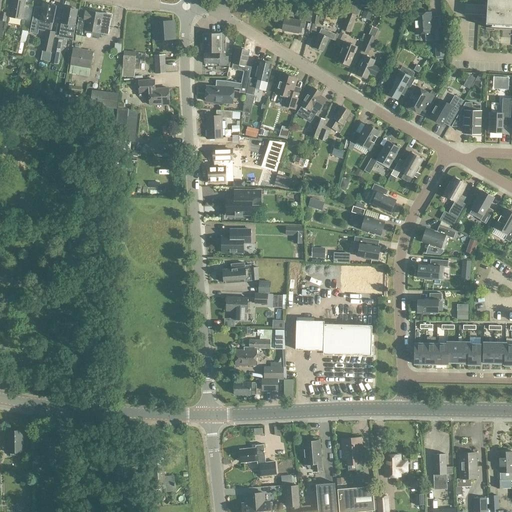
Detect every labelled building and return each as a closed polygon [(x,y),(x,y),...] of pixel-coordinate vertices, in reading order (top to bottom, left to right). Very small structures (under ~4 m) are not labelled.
[(11,5),(9,17),(26,20),(28,8),(25,8),(25,0),(8,0),(8,5),(11,5)] [(511,0),(487,0),(487,3),(485,3),(487,4),(486,28),(494,29),(494,30),(486,30),(494,31),(494,29),(511,29),(511,0)] [(42,8),(35,7),(30,32),(37,34),(39,27),(49,29),(51,22),(52,23),(55,7),(49,6),(48,4),(46,4),(44,5),(43,4),(42,8)] [(339,11),(344,15),(348,11),(343,7),(339,11)] [(65,8),(62,24),(61,24),(59,37),(73,40),(76,25),(74,24),(77,10),(65,8)] [(317,24),(318,16),(322,17),(323,9),(314,8),(311,23),(308,32),(316,34),(318,24),(317,24)] [(305,23),(306,21),(310,22),(312,11),(301,9),(297,10),(296,15),(300,15),(299,21),(300,21),(300,23),(305,23)] [(365,9),(362,17),(370,21),(373,12),(365,9)] [(82,31),(108,35),(111,15),(89,12),(88,12),(85,12),(84,22),(78,21),(75,35),(81,36),(82,31)] [(349,33),(356,16),(348,12),(341,30),(349,33)] [(431,28),(430,13),(414,14),(416,34),(426,34),(426,41),(439,40),(438,27),(431,28)] [(299,21),(285,18),(283,31),(292,32),(293,33),(295,34),(296,33),(302,34),(302,28),(304,29),(305,23),(300,23),(300,21),(299,21)] [(155,40),(175,39),(173,21),(160,22),(160,23),(154,24),(155,40)] [(316,37),(316,38),(315,41),(316,41),(314,47),(315,47),(316,49),(319,50),(320,49),(324,51),(329,38),(333,40),(335,35),(321,29),(319,34),(318,33),(317,35),(316,37)] [(51,53),(55,33),(46,31),(42,51),(51,53)] [(223,50),(225,50),(226,35),(204,35),(204,43),(202,43),(202,52),(204,52),(204,64),(219,64),(219,66),(228,66),(228,56),(223,56),(223,50)] [(368,54),(375,38),(368,35),(361,51),(368,54)] [(59,59),(62,41),(55,39),(52,58),(59,59)] [(344,64),(349,66),(355,53),(357,47),(345,42),(337,61),(339,62),(339,63),(343,65),(344,64)] [(70,64),(90,68),(93,52),(73,49),(70,64)] [(249,51),(236,49),(233,63),(232,69),(244,71),(245,66),(246,66),(249,51)] [(136,60),(136,53),(124,52),(123,68),(122,78),(134,79),(135,70),(140,70),(140,60),(136,60)] [(154,56),(156,74),(166,73),(164,55),(154,56)] [(367,78),(369,74),(376,78),(380,69),(372,65),(375,60),(363,55),(357,67),(360,68),(357,74),(359,75),(359,76),(362,78),(363,77),(367,78)] [(167,75),(180,75),(179,60),(167,60),(167,75)] [(268,82),(272,65),(259,62),(253,87),(254,88),(266,90),(268,82)] [(402,93),(404,94),(406,91),(408,92),(416,78),(411,76),(410,78),(400,72),(393,82),(395,83),(389,94),(398,99),(402,93)] [(283,105),(295,109),(299,94),(292,92),(296,78),(281,74),(275,93),(285,96),(283,105)] [(248,86),(249,77),(243,76),(241,84),(240,89),(240,92),(246,93),(248,86)] [(170,104),(169,88),(155,89),(155,81),(138,82),(139,93),(139,97),(149,97),(150,105),(170,104)] [(233,89),(240,89),(241,84),(226,81),(226,88),(207,86),(206,102),(214,102),(214,104),(223,104),(223,103),(232,104),(233,89)] [(253,95),(254,88),(253,87),(248,86),(246,93),(242,112),(250,114),(254,95),(253,95)] [(301,105),(310,110),(313,107),(319,111),(326,99),(320,96),(322,93),(312,87),(301,105)] [(406,106),(419,114),(425,103),(431,107),(438,95),(431,91),(430,94),(417,87),(406,106)] [(92,106),(116,108),(116,102),(115,101),(116,94),(99,92),(92,92),(91,99),(93,99),(92,106)] [(443,125),(443,123),(448,116),(454,119),(464,101),(455,96),(449,105),(440,100),(430,118),(443,125)] [(60,99),(46,97),(45,106),(58,109),(60,99)] [(32,99),(19,99),(19,109),(31,109),(32,99)] [(510,118),(511,99),(503,99),(502,114),(491,113),(490,132),(502,133),(503,117),(510,118)] [(135,142),(138,114),(129,110),(124,109),(124,104),(118,103),(114,140),(135,142)] [(472,103),(465,103),(456,120),(465,120),(464,133),(479,134),(480,112),(472,112),(472,103)] [(340,133),(345,125),(343,124),(346,120),(350,123),(354,115),(350,113),(351,112),(341,107),(334,119),(337,121),(332,129),(340,133)] [(218,116),(206,117),(207,139),(222,138),(221,118),(232,119),(233,111),(219,110),(218,116)] [(325,120),(317,117),(310,136),(318,139),(325,120)] [(350,142),(355,145),(357,142),(369,149),(373,142),(374,143),(377,138),(376,137),(379,132),(370,126),(369,128),(366,126),(361,135),(356,132),(350,142)] [(245,128),(244,136),(256,138),(257,130),(245,128)] [(326,142),(330,132),(322,129),(318,139),(326,142)] [(364,171),(369,174),(376,162),(388,168),(393,159),(394,159),(397,154),(396,153),(399,148),(391,143),(390,145),(387,143),(377,161),(371,158),(364,171)] [(333,148),(331,155),(342,158),(344,151),(333,148)] [(129,159),(129,149),(117,149),(117,159),(129,159)] [(398,162),(391,175),(396,178),(401,171),(413,177),(416,172),(417,173),(420,167),(419,167),(423,160),(411,153),(403,165),(398,162)] [(276,172),(280,159),(266,155),(262,167),(276,172)] [(235,161),(235,160),(220,160),(220,167),(209,168),(209,182),(225,181),(225,169),(231,169),(231,178),(242,177),(248,177),(248,161),(235,161)] [(274,186),(287,190),(290,178),(278,174),(274,186)] [(447,188),(448,188),(444,195),(456,202),(454,205),(460,208),(466,198),(461,195),(466,184),(454,177),(451,183),(450,182),(447,188)] [(372,190),(375,191),(369,203),(377,207),(377,208),(382,210),(383,209),(390,213),(396,201),(383,195),(385,189),(374,184),(372,190)] [(238,198),(227,198),(227,214),(235,214),(235,216),(242,216),(242,214),(251,214),(251,204),(260,204),(260,191),(238,191),(238,198)] [(475,204),(469,214),(481,220),(480,221),(486,224),(492,213),(486,210),(494,198),(482,191),(478,198),(477,198),(474,203),(475,204)] [(351,213),(363,216),(365,210),(353,206),(351,213)] [(502,216),(501,216),(498,221),(499,222),(494,229),(506,236),(505,239),(510,242),(511,238),(511,229),(511,226),(511,212),(506,209),(502,216)] [(450,226),(452,227),(457,218),(451,215),(446,224),(450,226)] [(385,222),(365,216),(361,230),(369,232),(368,233),(374,235),(375,234),(381,236),(385,222)] [(302,227),(286,227),(286,235),(302,236),(302,227)] [(443,249),(448,237),(453,239),(456,232),(442,227),(440,233),(426,228),(422,242),(429,244),(429,246),(435,248),(435,246),(443,249)] [(222,237),(222,240),(220,240),(220,249),(222,249),(222,253),(243,253),(243,243),(250,243),(250,230),(237,230),(230,230),(230,237),(222,237)] [(481,239),(471,233),(469,237),(479,242),(481,239)] [(360,244),(358,257),(364,258),(363,259),(370,260),(370,259),(378,260),(380,247),(366,245),(367,239),(355,237),(354,243),(360,244)] [(477,242),(470,240),(466,252),(473,254),(477,242)] [(312,247),(312,257),(322,257),(322,248),(312,247)] [(336,255),(336,263),(348,264),(348,256),(336,255)] [(438,279),(439,267),(448,267),(448,261),(434,260),(433,266),(419,265),(418,278),(426,278),(426,280),(432,280),(432,279),(438,279)] [(232,270),(223,270),(224,283),(246,282),(246,281),(251,281),(250,268),(245,269),(244,265),(231,267),(232,270)] [(250,268),(251,281),(259,280),(258,268),(250,268)] [(377,288),(377,270),(351,269),(350,287),(377,288)] [(467,288),(467,280),(457,280),(457,288),(467,288)] [(257,283),(257,293),(268,293),(268,283),(257,283)] [(178,308),(176,290),(162,291),(164,309),(178,308)] [(150,292),(132,292),(132,300),(132,306),(150,306),(150,292)] [(438,313),(438,300),(442,300),(442,294),(430,293),(429,300),(418,299),(417,313),(423,313),(423,314),(430,314),(430,313),(438,313)] [(268,294),(255,294),(255,303),(267,304),(268,294)] [(247,298),(227,297),(227,311),(234,312),(234,320),(246,320),(246,312),(247,312),(247,298)] [(284,329),(284,321),(273,320),(272,328),(284,329)] [(323,351),(323,354),(371,355),(372,326),(324,324),(324,323),(296,322),(295,350),(323,351)] [(143,342),(143,324),(129,324),(129,342),(143,342)] [(285,349),(285,331),(260,331),(260,340),(249,340),(249,347),(245,347),(245,350),(235,350),(236,365),(256,365),(256,348),(275,348),(275,349),(285,349)] [(415,344),(414,364),(415,364),(415,363),(425,364),(426,344),(426,338),(416,338),(416,344),(415,344)] [(437,344),(436,365),(437,365),(437,364),(447,364),(447,365),(448,342),(447,342),(447,344),(437,344)] [(459,342),(448,342),(447,365),(448,365),(448,362),(458,362),(458,363),(459,342)] [(459,362),(469,362),(468,365),(469,365),(470,344),(470,342),(459,342),(458,363),(459,363),(459,362)] [(494,364),(495,343),(484,343),(483,363),(484,363),(494,363),(494,364)] [(506,343),(495,343),(494,364),(495,364),(495,363),(505,363),(505,366),(506,343)] [(437,344),(426,344),(425,364),(426,364),(436,364),(436,365),(437,344)] [(481,345),(470,344),(469,365),(469,364),(479,364),(479,365),(480,365),(481,345)] [(183,351),(164,351),(164,365),(182,365),(183,351)] [(154,377),(154,359),(140,359),(140,377),(154,377)] [(283,367),(264,367),(264,379),(283,379),(283,367)] [(264,379),(262,379),(262,391),(277,391),(277,379),(283,379),(264,379)] [(256,394),(256,382),(251,382),(234,382),(234,395),(250,395),(250,394),(256,394)] [(8,431),(8,453),(11,452),(11,455),(18,455),(17,452),(23,452),(23,430),(8,431)] [(361,437),(352,438),(352,439),(341,440),(342,450),(340,451),(340,458),(347,458),(348,465),(355,464),(356,470),(362,470),(361,464),(363,464),(361,437)] [(48,438),(48,458),(63,458),(63,438),(48,438)] [(304,450),(306,464),(307,464),(307,467),(311,470),(314,470),(314,471),(322,470),(319,441),(304,442),(304,444),(302,444),(302,450),(304,450)] [(257,464),(260,464),(261,476),(276,474),(275,462),(266,463),(264,444),(255,445),(255,444),(253,445),(253,448),(240,449),(242,462),(257,461),(257,464)] [(504,472),(511,471),(511,451),(498,452),(499,472),(504,472)] [(476,453),(460,453),(460,479),(457,479),(457,487),(471,487),(471,478),(477,478),(476,453)] [(446,454),(433,454),(433,475),(434,475),(434,481),(447,481),(446,474),(452,474),(452,467),(446,467),(446,454)] [(400,455),(384,455),(385,477),(400,477),(400,473),(407,473),(407,461),(400,461),(400,455)] [(61,472),(61,490),(72,489),(71,471),(61,472)] [(144,473),(145,481),(153,480),(153,488),(164,487),(164,491),(175,489),(174,486),(175,486),(175,483),(174,483),(173,477),(164,478),(163,471),(152,472),(144,473)] [(310,491),(316,491),(318,511),(336,511),(334,483),(310,485),(310,491)] [(284,486),(286,507),(300,506),(298,485),(284,486)] [(339,511),(357,511),(375,511),(373,486),(338,489),(339,511)] [(136,488),(125,489),(125,503),(136,502),(136,488)] [(272,511),(272,506),(270,506),(269,501),(264,502),(264,493),(247,494),(247,503),(242,503),(243,511),(242,511),(272,511)] [(423,495),(415,495),(416,505),(423,505),(423,495)] [(490,496),(490,511),(495,511),(497,511),(498,511),(498,496),(490,496)] [(388,511),(387,497),(377,497),(378,511),(388,511)] [(473,511),(486,511),(486,498),(473,498),(473,511)]
